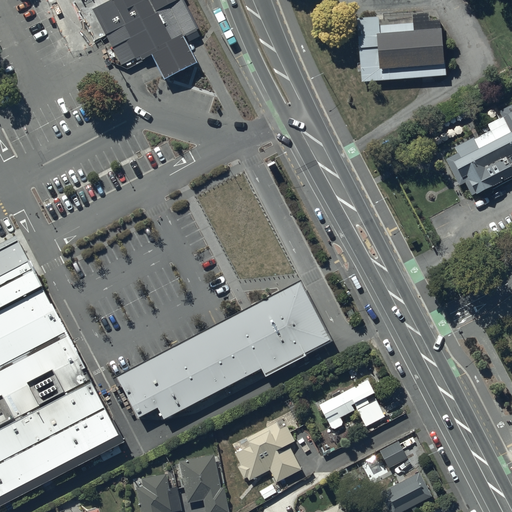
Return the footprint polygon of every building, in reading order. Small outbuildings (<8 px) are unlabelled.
[(186,0),(102,0),(86,8),(112,62),(128,68),(153,56),(157,65),(163,76),(199,58),(196,53),(186,32),(199,25),(186,0)] [(379,18),(358,20),(363,83),(446,76),(441,21),(430,22),(429,14),(413,15),(413,23),(380,26),(379,18)] [(458,154),(446,160),(460,187),(466,184),(472,197),(476,194),(477,196),(511,177),(511,106),(500,113),(503,118),(488,126),(491,132),(476,140),(475,138),(455,148),(458,154)] [(0,511),(129,445),(18,234),(0,243),(0,511)] [(140,417),(160,407),(166,418),(263,368),(267,376),(308,355),(307,354),(333,340),(302,281),(249,308),(244,311),(122,374),(118,376),(140,417)] [(332,393),(334,396),(320,403),(331,425),(334,427),(342,423),(343,419),(341,415),(355,409),(352,403),(355,402),(366,425),(385,415),(375,397),(368,400),(366,395),(374,391),(368,379),(341,392),(339,389),(332,393)] [(250,447),(236,454),(241,466),(239,467),(245,479),(248,478),(250,481),(272,471),(277,482),(301,470),(289,444),(295,442),(286,424),(247,442),(250,447)] [(398,442),(380,451),(389,469),(408,459),(398,442)] [(215,455),(180,462),(187,504),(204,501),(206,511),(229,511),(225,488),(221,488),(215,455)] [(351,477),(346,468),(335,475),(340,483),(351,477)] [(420,473),(381,493),(390,511),(403,511),(433,497),(420,473)] [(167,474),(142,479),(143,487),(137,488),(140,511),(180,511),(182,511),(178,487),(169,489),(167,474)]
